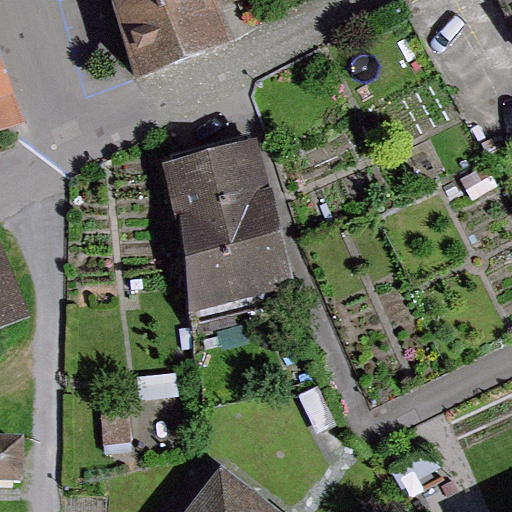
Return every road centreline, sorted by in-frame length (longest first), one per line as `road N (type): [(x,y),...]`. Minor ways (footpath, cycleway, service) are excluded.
road 1 (residential): [(79,146),(374,0)]
road 2 (residential): [(32,0),(79,146)]
